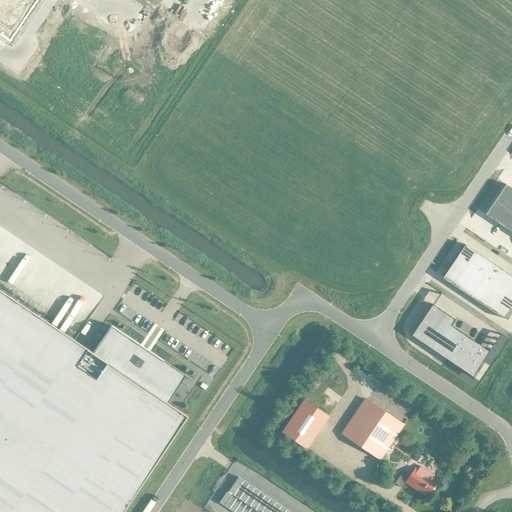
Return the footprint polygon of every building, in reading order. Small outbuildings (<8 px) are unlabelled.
[(0,0),(0,35),(9,42),(37,0),(0,0)] [(511,188),(505,184),(485,214),(511,232),(511,188)] [(511,276),(465,244),(442,278),(502,318),(511,303),(511,276)] [(412,295),(417,283),(413,282),(408,293),(412,295)] [(0,511),(122,511),(187,416),(184,414),(167,402),(162,399),(179,373),(184,376),(191,380),(192,379),(111,326),(93,353),(0,289),(0,511)] [(432,304),(411,335),(472,376),(489,351),(451,325),(454,319),(432,304)] [(307,449),(329,416),(304,399),(282,433),(307,449)] [(380,459),(403,425),(365,399),(342,433),(380,459)] [(426,497),(436,482),(430,478),(433,475),(420,466),(417,469),(414,467),(409,475),(402,470),(394,483),(401,487),(404,482),(426,497)] [(238,477),(231,487),(236,491),(243,480),(238,477)] [(236,491),(233,495),(236,498),(238,499),(248,484),(243,480),(236,491)] [(248,484),(238,499),(241,501),(244,503),(254,488),(248,484)] [(231,487),(228,492),(231,494),(233,495),(236,491),(231,487)] [(254,488),(244,503),(246,504),(249,506),(259,491),(254,488)] [(226,491),(218,503),(223,506),(231,494),(228,492),(226,491)] [(259,491),(249,506),(251,508),(254,510),(264,495),(259,491)] [(231,494),(223,506),(228,509),(236,498),(233,495),(231,494)] [(264,495),(254,510),(256,511),(257,511),(260,511),(270,499),(264,495)] [(236,498),(228,509),(232,511),(233,511),(241,501),(238,499),(236,498)] [(270,499),(260,511),(268,511),(275,502),(270,499)] [(241,501),(233,511),(240,511),(246,504),(244,503),(241,501)] [(275,502),(268,511),(276,511),(281,506),(275,502)]
